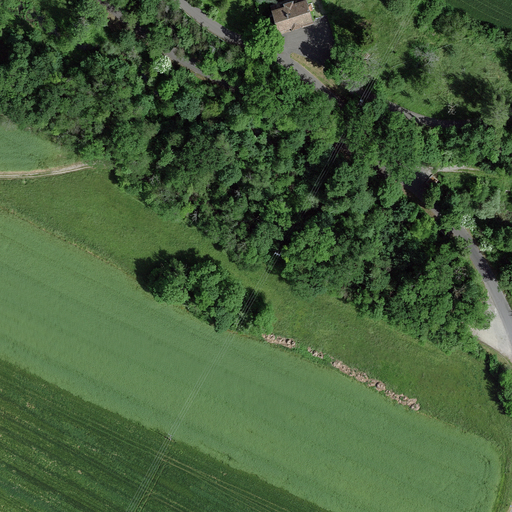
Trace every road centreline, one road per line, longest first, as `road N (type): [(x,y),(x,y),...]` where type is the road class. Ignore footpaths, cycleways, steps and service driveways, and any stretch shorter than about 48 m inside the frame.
road 1 (track): [(511,354),(138,172),(92,163),(0,176)]
road 2 (unclassified): [(511,327),(473,249),(441,210),(360,123),(274,51)]
road 3 (unclassified): [(511,114),(462,124),(420,119),(358,89),(305,48),(274,51)]
